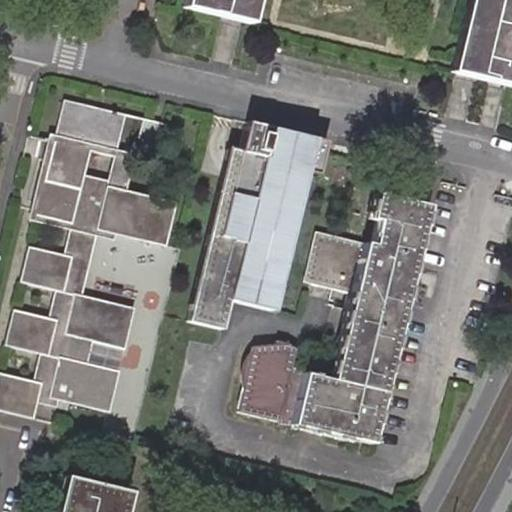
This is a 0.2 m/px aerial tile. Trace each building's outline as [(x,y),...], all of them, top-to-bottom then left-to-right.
[(185,11),(187,0),(179,0),(177,9),(185,11)] [(244,0),(187,0),(185,11),(239,23),(244,0)] [(254,0),(244,0),(239,23),(248,25),(254,0)] [(453,73),(470,0),(463,0),(446,72),(453,73)] [(511,72),(511,0),(470,0),(453,73),(508,87),(511,72)] [(22,180),(14,215),(49,223),(144,246),(154,202),(86,185),(68,180),(60,178),(63,169),(52,166),(56,151),(67,154),(72,131),(139,147),(145,124),(41,99),(31,141),(44,144),(34,183),(22,180)] [(309,141),(247,126),(240,155),(234,182),(224,180),(188,325),(222,333),(229,305),(272,315),(312,153),(307,152),(309,141)] [(31,141),(22,180),(34,183),(44,144),(31,141)] [(68,180),(86,185),(92,160),(74,155),(68,180)] [(343,220),(378,226),(384,198),(350,193),(343,220)] [(363,445),(421,208),(384,198),(378,226),(371,251),(324,239),(313,288),(349,297),(360,299),(338,385),(337,387),(288,375),(292,360),(291,358),(289,355),(287,353),(286,351),(284,349),(282,347),(280,346),(278,345),(275,343),(273,342),(270,355),(251,350),(235,413),(276,423),(278,416),(327,428),(325,435),(363,445)] [(14,215),(7,245),(42,253),(49,223),(14,215)] [(11,380),(0,377),(0,414),(13,418),(15,412),(17,402),(19,392),(38,397),(78,406),(89,409),(99,368),(87,365),(19,349),(25,327),(93,343),(104,346),(114,305),(102,302),(35,286),(42,253),(7,245),(0,272),(0,282),(34,291),(27,318),(0,311),(0,349),(18,354),(11,380)] [(34,291),(0,282),(0,311),(27,318),(34,291)] [(0,349),(0,377),(11,380),(18,354),(0,349)] [(19,392),(17,402),(36,407),(38,397),(19,392)] [(278,416),(276,423),(325,435),(327,428),(278,416)] [(122,511),(126,496),(72,483),(64,511),(122,511)]
